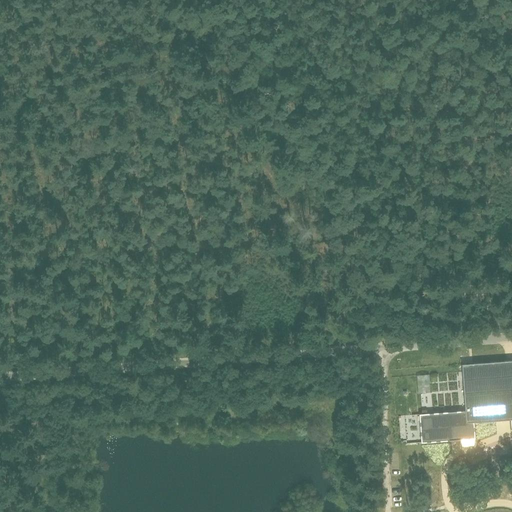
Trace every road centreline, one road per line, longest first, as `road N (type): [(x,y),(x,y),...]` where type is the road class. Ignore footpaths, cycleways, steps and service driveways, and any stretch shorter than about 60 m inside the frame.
road 1 (unclassified): [(0,377),(511,336)]
road 2 (track): [(390,511),(385,344)]
road 3 (residential): [(453,511),(444,487),(450,458),(511,434)]
